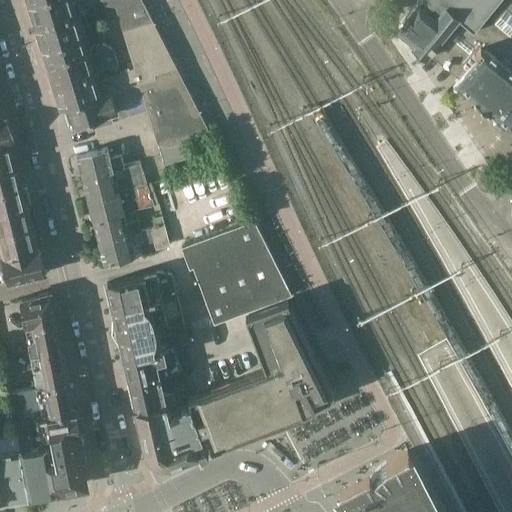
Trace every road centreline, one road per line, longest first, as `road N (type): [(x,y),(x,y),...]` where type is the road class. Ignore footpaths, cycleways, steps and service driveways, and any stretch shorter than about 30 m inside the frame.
road 1 (tertiary): [(0,8),(75,277)]
road 2 (tertiary): [(75,277),(124,511)]
road 3 (tertiary): [(491,212),(353,17)]
road 4 (unknown): [(164,196),(172,228),(167,258),(207,359)]
road 5 (residential): [(250,464),(228,465),(133,511)]
